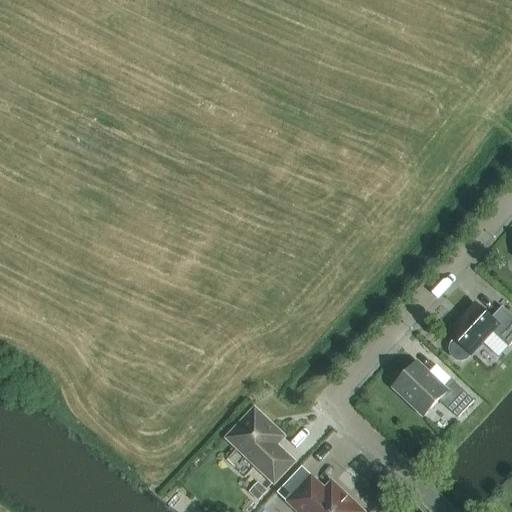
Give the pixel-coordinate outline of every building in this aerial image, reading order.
[(511,317),(502,308),(491,320),(476,306),(448,336),(454,341),(450,345),(449,350),(450,355),(452,359),(456,362),(462,362),(466,360),(491,333),(508,348),(511,344),(511,317)] [(417,365),(417,364),(393,389),(394,390),(396,388),(424,416),(423,417),(424,418),(439,402),(458,420),(474,402),(451,381),(441,391),(416,367),(417,365)] [(282,439),(255,413),(228,440),(274,483),(292,464),(274,447),(282,439)] [(325,493),(311,481),(289,504),(297,511),(362,511),(356,506),(353,506),(332,486),(325,493)] [(258,484),(248,493),(258,503),(267,493),(258,484)]
